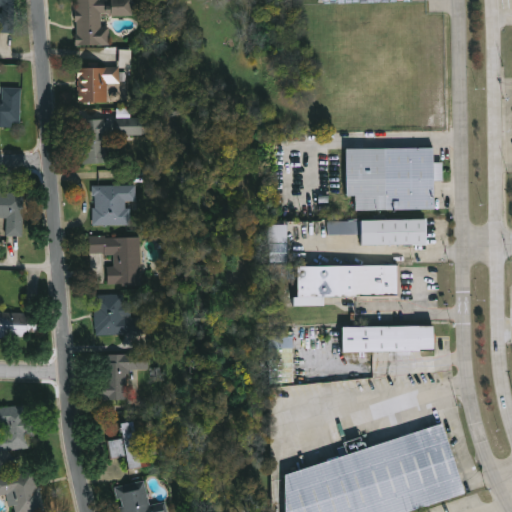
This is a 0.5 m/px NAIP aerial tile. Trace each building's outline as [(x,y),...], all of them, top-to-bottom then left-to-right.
[(0,0),(13,0),(14,34),(0,34),(0,0)] [(77,46),(77,0),(135,0),(135,16),(104,16),(104,28),(112,28),(112,46),(77,46)] [(120,52),(121,68),(131,67),(131,51),(120,52)] [(109,103),(79,103),(79,69),(121,69),(121,85),(109,85),(109,103)] [(22,89),(22,128),(0,127),(0,98),(2,98),(3,88),(22,89)] [(120,119),(145,119),(145,135),(120,135),(120,119)] [(103,135),(103,167),(83,167),(83,120),(112,120),(112,135),(103,135)] [(434,148),(435,164),(445,164),(445,181),(436,181),(436,210),(357,212),(357,198),(349,198),(348,150),(434,148)] [(93,187),(138,187),(138,203),(132,203),(132,226),(93,226),(93,187)] [(0,218),(0,194),(26,195),(24,237),(7,237),(7,218),(0,218)] [(427,220),(428,245),(379,246),(379,221),(427,220)] [(359,221),(328,221),(328,235),(360,235),(359,221)] [(268,225),(269,263),(288,262),(287,225),(268,225)] [(142,238),(142,286),(109,285),(109,267),(114,267),(114,256),(90,255),(91,237),(142,238)] [(400,265),(400,295),(303,298),(302,268),(400,265)] [(95,336),(95,297),(125,297),(125,319),(147,318),(147,336),(95,336)] [(0,313),(40,314),(40,338),(0,337),(0,313)] [(431,325),(432,350),(342,353),(341,327),(431,325)] [(101,401),(101,355),(150,356),(150,372),(128,371),(128,401),(101,401)] [(0,408),(32,406),(35,449),(0,451),(0,408)] [(129,457),(112,459),(110,440),(123,439),(122,425),(139,423),(144,468),(130,469),(129,457)] [(289,511),(280,476),(350,457),(346,444),(365,439),(367,447),(447,426),(467,500),(421,511),(289,511)] [(45,511),(40,511),(13,511),(9,495),(0,497),(0,479),(36,471),(45,511)] [(120,511),(117,486),(147,481),(150,505),(167,503),(168,511),(120,511)]
